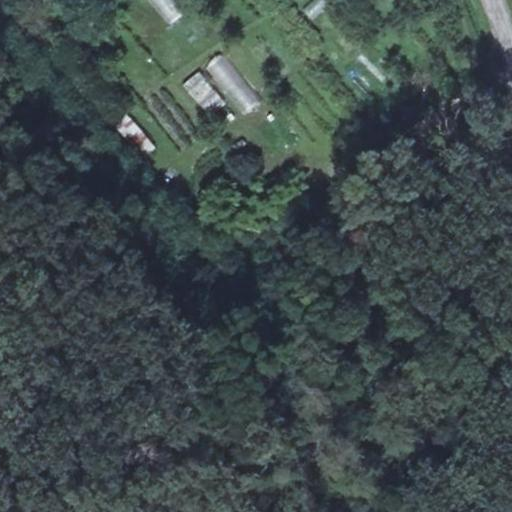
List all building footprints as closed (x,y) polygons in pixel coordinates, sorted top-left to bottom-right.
[(174,0),(151,0),(170,28),(186,17),(174,0)] [(240,116),(259,106),(230,51),(211,61),(240,116)] [(184,82),(207,117),(224,106),(201,70),(184,82)] [(126,113),(113,124),(143,158),(156,147),(126,113)] [(202,244),(207,254),(230,242),(225,232),(202,244)] [(233,248),(230,242),(207,254),(210,261),(233,248)]
